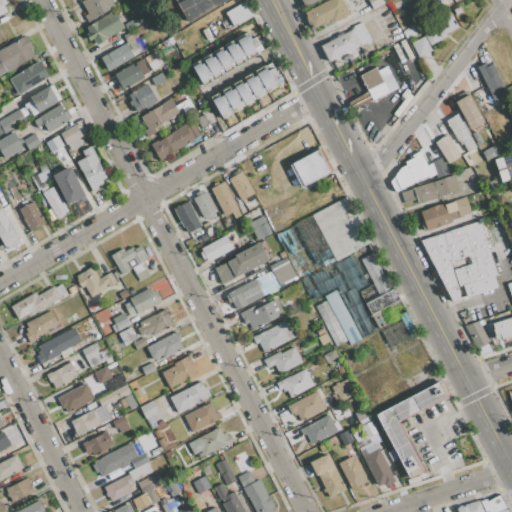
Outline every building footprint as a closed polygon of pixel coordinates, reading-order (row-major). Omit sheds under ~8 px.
[(0,0),(0,14),(8,10),(1,0),(0,0)] [(89,24),(84,15),(87,13),(81,3),(85,0),(110,0),(115,8),(89,24)] [(182,0),(230,0),(189,24),(177,3),(182,0)] [(332,23),(330,20),(312,29),(306,16),(307,16),(305,12),(327,0),(342,0),(349,14),(345,16),(346,17),(342,19),(341,18),(332,23)] [(372,9),(367,0),(382,0),(384,3),(372,9)] [(233,25),(225,13),(244,2),(252,16),(237,24),(236,23),(233,25)] [(461,11),(455,15),(452,10),(458,6),(461,11)] [(123,28),(106,38),(106,39),(96,45),(92,39),(89,41),(85,35),(89,33),(85,27),(96,21),(96,22),(114,12),(123,28)] [(445,34),(446,36),(430,45),(424,35),(453,19),(457,28),(445,34)] [(125,24),(132,20),(135,25),(127,29),(125,24)] [(337,37),(336,35),(342,32),(343,34),(354,28),(353,27),(362,22),(371,40),(329,62),(320,46),(337,37)] [(0,50),(23,37),(25,36),(32,48),(30,49),(34,56),(7,72),(7,71),(0,74),(0,50)] [(237,41),(246,36),(249,40),(255,36),(263,50),(256,53),(257,54),(248,60),(245,55),(237,41)] [(418,57),(411,43),(423,37),(430,51),(418,57)] [(140,52),(107,71),(99,58),(132,39),(140,52)] [(226,48),(237,41),(245,55),(241,58),(244,62),(237,66),(234,62),(226,48)] [(214,54),(226,48),(234,62),(230,64),(232,69),(225,73),(223,69),(214,54)] [(204,61),(214,54),(223,69),(219,71),(222,75),(215,79),(212,75),(204,61)] [(148,71),(142,75),(136,65),(135,63),(141,60),(148,71)] [(212,75),(208,77),(211,82),(204,86),(193,67),(204,61),(212,75)] [(18,95),(9,80),(38,62),(47,77),(18,95)] [(498,103),(496,99),(494,100),(476,68),(485,63),(487,67),(492,64),(511,100),(505,103),(503,100),(498,103)] [(136,65),(142,75),(143,77),(121,90),(118,86),(120,85),(114,75),(131,64),(133,67),(136,65)] [(257,75),(254,71),(264,65),(265,67),(270,64),(278,76),(273,79),(277,86),(267,92),(257,75)] [(377,71),(388,93),(398,88),(386,66),(377,71)] [(359,76),(375,67),(377,71),(388,93),(353,111),(349,102),(368,92),(359,76)] [(154,87),(150,79),(161,73),(165,80),(154,87)] [(246,82),(243,78),(250,73),(253,78),(257,75),(267,92),(256,98),(246,82)] [(235,89),(232,84),(240,80),(242,84),(246,82),(256,98),(244,105),(235,89)] [(128,95),(147,84),(157,101),(136,112),(132,105),(131,106),(128,102),(131,100),(128,95)] [(29,98),(49,86),(58,101),(33,116),(28,108),(25,109),(23,105),(31,101),(29,98)] [(224,95),(221,91),(228,86),(231,91),(235,89),(244,105),(233,112),(224,95)] [(467,90),(485,122),(470,130),(452,98),(467,90)] [(233,112),(222,118),(210,97),(217,93),(220,97),(224,95),(233,112)] [(391,93),(393,97),(375,107),(373,103),(391,93)] [(206,103),(199,107),(195,101),(202,97),(206,103)] [(147,128),(141,117),(171,99),(179,113),(160,124),(162,129),(148,136),(144,129),(147,128)] [(48,132),(43,124),(37,128),(33,120),(59,105),(68,120),(48,132)] [(0,119),(18,109),(25,121),(4,134),(3,131),(0,132),(0,119)] [(210,111),(215,120),(201,127),(196,119),(210,111)] [(457,141),(446,121),(458,114),(470,134),(468,135),(475,147),(467,152),(460,140),(457,141)] [(201,135),(194,139),(187,127),(194,123),(201,135)] [(67,144),(65,145),(59,133),(76,125),(82,136),(79,138),(82,144),(70,150),(67,144)] [(184,125),(193,140),(159,160),(150,145),(184,125)] [(477,144),(471,134),(477,131),(482,141),(477,144)] [(40,143),(28,150),(23,140),(35,134),(40,143)] [(435,142),(446,135),(460,156),(448,163),(435,142)] [(57,136),(63,146),(50,153),(45,142),(57,136)] [(495,144),(500,153),(487,160),(483,152),(495,144)] [(102,179),(104,183),(98,186),(99,188),(92,191),(76,162),(85,157),(82,151),(90,147),(106,177),(102,179)] [(302,188),(289,165),(320,149),(332,172),(302,188)] [(419,151),(428,170),(425,171),(427,176),(395,192),(390,182),(400,168),(406,165),(405,162),(410,159),(408,156),(419,151)] [(501,158),(511,154),(511,176),(508,178),(501,158)] [(438,180),(429,163),(439,158),(449,176),(438,180)] [(508,178),(501,158),(494,160),(501,182),(509,180),(508,178)] [(238,170),(240,172),(241,171),(253,194),(252,195),(254,198),(243,204),(242,200),(241,201),(229,178),(233,176),(232,173),(238,170)] [(69,202),(58,184),(72,175),(83,193),(69,202)] [(449,176),(454,175),(460,192),(437,200),(437,197),(418,204),(416,199),(405,203),(401,193),(438,180),(449,176)] [(493,180),(496,186),(491,189),(488,183),(493,180)] [(225,216),(211,188),(215,186),(213,184),(218,182),(219,184),(223,182),(240,214),(234,217),(231,212),(225,216)] [(46,186),(48,189),(53,186),(68,210),(61,214),(62,216),(57,219),(41,193),(42,193),(40,190),(46,186)] [(203,193),(206,192),(216,212),(214,213),(216,216),(207,221),(205,217),(203,219),(193,198),(196,197),(194,194),(202,190),(203,193)] [(347,197),(370,242),(299,279),(276,234),(347,197)] [(427,231),(420,211),(445,203),(445,204),(465,198),(471,213),(451,220),(451,223),(427,231)] [(33,201),(45,223),(30,231),(18,209),(33,201)] [(183,227),(173,209),(188,201),(201,226),(188,233),(184,227),(183,227)] [(0,207),(1,207),(20,237),(18,238),(20,242),(8,249),(6,245),(5,246),(0,237),(0,207)] [(257,240),(248,223),(262,216),(271,233),(257,240)] [(479,221),(496,274),(493,275),(463,285),(457,288),(460,298),(452,300),(421,240),(479,221)] [(199,253),(202,252),(200,249),(225,236),(232,249),(207,261),(206,258),(203,260),(199,253)] [(233,256),(258,243),(267,261),(222,284),(214,268),(235,258),(233,256)] [(142,262),(150,275),(139,282),(131,268),(121,274),(109,256),(123,247),(125,251),(133,246),(134,248),(140,245),(148,258),(142,262)] [(399,300),(371,315),(360,292),(374,285),(361,259),(374,252),(399,300)] [(310,300),(301,282),(352,255),(368,284),(355,291),(376,331),(363,338),(336,287),(310,300)] [(278,285),(269,267),(282,260),(286,257),(296,275),(278,285)] [(99,278),(100,278),(106,288),(91,297),(84,286),(81,287),(75,277),(92,267),(99,278)] [(255,279),(264,296),(279,288),(270,271),(255,279)] [(110,272),(116,282),(108,287),(102,277),(110,272)] [(493,275),(463,285),(467,296),(497,286),(493,275)] [(236,310),(231,300),(228,302),(225,295),(255,279),(264,296),(236,310)] [(37,297),(53,287),(54,288),(60,285),(65,293),(59,297),(60,298),(32,315),(30,312),(18,320),(10,307),(35,293),(37,297)] [(74,285),(77,291),(70,295),(67,289),(74,285)] [(123,305),(130,301),(129,299),(150,287),(152,291),(155,290),(161,301),(138,314),(136,311),(128,315),(123,305)] [(118,293),(125,289),(128,295),(121,299),(118,293)] [(360,339),(349,345),(346,340),(326,300),(324,297),(335,291),(360,339)] [(278,316),(251,329),(248,323),(245,324),(239,313),(254,305),(256,308),(275,298),(282,311),(277,313),(278,316)] [(346,340),(326,300),(315,306),(335,346),(346,340)] [(146,335),(145,334),(142,336),(137,328),(141,326),(139,323),(165,309),(173,325),(153,335),(152,333),(146,335)] [(25,329),(28,328),(26,323),(51,310),(58,324),(47,330),(48,332),(29,341),(25,333),(27,332),(25,329)] [(112,318),(124,312),(130,325),(115,333),(111,326),(115,324),(112,318)] [(405,312),(417,334),(391,348),(382,331),(401,320),(399,315),(405,312)] [(75,313),(78,319),(73,322),(69,315),(75,313)] [(509,337),(501,339),(500,334),(495,336),(493,330),(494,329),(492,324),(511,317),(511,337),(510,338),(509,337)] [(263,353),(258,342),(255,344),(251,338),(261,333),(261,334),(285,321),(293,337),(263,353)] [(478,321),(483,331),(480,333),(487,344),(478,349),(464,326),(478,321)] [(131,327),(137,338),(125,345),(118,334),(131,327)] [(37,357),(39,356),(37,352),(39,351),(37,346),(74,328),(81,341),(59,353),(60,354),(41,364),(37,357)] [(182,341),(180,341),(183,347),(163,358),(162,355),(154,360),(147,347),(177,331),(182,341)] [(329,341),(322,345),(318,337),(325,333),(329,341)] [(144,337),(148,344),(136,351),(132,344),(144,337)] [(90,367),(81,350),(92,344),(97,353),(105,349),(110,357),(90,367)] [(279,375),(273,365),(267,368),(263,360),(279,352),(280,354),(293,347),(302,363),(279,375)] [(326,363),(322,355),(334,349),(337,357),(326,363)] [(174,366),(173,364),(189,356),(192,362),(190,364),(195,374),(169,388),(161,373),(174,366)] [(61,367),(70,362),(76,373),(72,376),(73,378),(69,380),(69,382),(56,389),(52,381),(51,382),(47,374),(50,372),(50,373),(61,367)] [(152,363),(155,369),(145,375),(141,368),(152,363)] [(110,378),(99,384),(93,373),(105,367),(110,378)] [(309,378),(313,385),(290,397),(286,389),(283,391),(282,388),(278,390),(275,384),(289,376),(289,377),(304,369),(309,378)] [(110,393),(126,384),(121,374),(105,383),(110,393)] [(201,381),(205,387),(206,387),(210,395),(177,413),(169,398),(201,381)] [(338,383),(343,381),(351,395),(341,400),(337,393),(335,394),(331,387),(336,385),(335,384),(338,382),(338,383)] [(447,396),(440,382),(376,415),(408,479),(422,472),(397,422),(447,396)] [(84,383),(93,400),(68,413),(65,407),(63,408),(57,397),(84,383)] [(101,407),(100,406),(97,399),(110,393),(126,384),(130,392),(104,406),(101,407)] [(138,388),(142,395),(136,398),(133,391),(138,388)] [(301,421),(296,413),(294,415),(293,412),(291,412),(288,406),(315,392),(324,409),(301,421)] [(131,395),(136,406),(130,409),(124,398),(131,395)] [(151,401),(158,413),(145,419),(139,407),(151,401)] [(210,403),(214,411),(217,410),(220,417),(191,432),(183,417),(210,403)] [(92,410),(98,423),(110,417),(104,406),(101,407),(100,406),(92,410)] [(113,406),(119,418),(114,421),(108,409),(113,406)] [(171,406),(175,414),(169,417),(165,409),(171,406)] [(98,423),(77,434),(71,421),(92,410),(98,423)] [(358,422),(354,413),(361,410),(365,418),(358,422)] [(328,415),(332,423),(336,421),(341,429),(311,444),(306,434),(303,435),(300,429),(328,415)] [(120,433),(118,428),(116,429),(112,422),(114,421),(119,418),(123,416),(127,423),(126,424),(129,429),(120,433)] [(370,442),(362,426),(370,422),(380,441),(375,443),(394,480),(384,485),(383,482),(377,486),(358,449),(370,442)] [(225,433),(227,435),(229,434),(233,441),(206,456),(202,450),(193,455),(187,444),(219,427),(223,434),(225,433)] [(158,429),(162,436),(157,439),(153,432),(158,429)] [(92,453),(88,455),(82,443),(106,431),(112,443),(107,445),(108,447),(93,455),(92,453)] [(344,446),(338,435),(346,431),(352,441),(344,446)] [(10,446),(0,451),(0,433),(3,432),(10,446)] [(162,438),(166,445),(162,448),(158,441),(162,438)] [(244,451),(240,443),(246,440),(250,448),(244,451)] [(143,452),(138,455),(132,444),(137,442),(143,452)] [(127,463),(128,465),(119,469),(108,475),(107,473),(101,476),(99,471),(96,472),(92,464),(94,463),(94,462),(99,459),(130,443),(138,457),(144,453),(148,460),(134,467),(131,461),(127,463)] [(150,452),(157,449),(159,453),(153,457),(150,452)] [(171,450),(174,458),(169,460),(165,453),(171,450)] [(329,498),(317,474),(315,475),(309,463),(327,454),(345,489),(329,498)] [(0,480),(0,462),(15,455),(22,469),(0,480)] [(351,457),(353,460),(354,459),(366,482),(351,490),(338,464),(351,457)] [(235,481),(226,486),(215,464),(224,459),(235,481)] [(211,473),(205,476),(199,465),(207,462),(210,467),(208,468),(211,473)] [(132,481),(128,474),(127,472),(147,463),(151,471),(132,481)] [(119,469),(108,475),(110,480),(122,474),(119,469)] [(243,488),(255,481),(250,470),(237,477),(243,488)] [(131,490),(110,501),(103,487),(128,474),(132,481),(128,484),(131,490)] [(199,494),(192,482),(203,476),(209,488),(199,494)] [(12,502),(5,489),(27,478),(34,491),(12,502)] [(152,488),(144,492),(142,493),(137,483),(147,478),(152,488)] [(259,479),(267,495),(269,494),(275,506),(271,508),(273,511),(255,511),(243,488),(255,481),(259,479)] [(219,499),(213,487),(221,483),(227,495),(219,499)] [(144,492),(152,488),(158,501),(150,505),(147,498),(144,492)] [(141,501),(138,495),(142,493),(144,492),(147,498),(141,501)] [(226,511),(222,504),(224,503),(222,498),(234,492),(244,511),(226,511)] [(485,511),(488,511),(495,511),(507,508),(500,496),(487,503),(485,499),(456,508),(456,509),(457,511),(485,511)] [(172,507),(169,501),(176,498),(179,504),(172,507)] [(177,511),(163,511),(159,503),(166,499),(171,509),(175,507),(177,511)] [(16,511),(36,502),(36,503),(39,501),(45,511),(16,511)] [(117,511),(116,510),(130,503),(134,511),(132,511),(117,511)]
